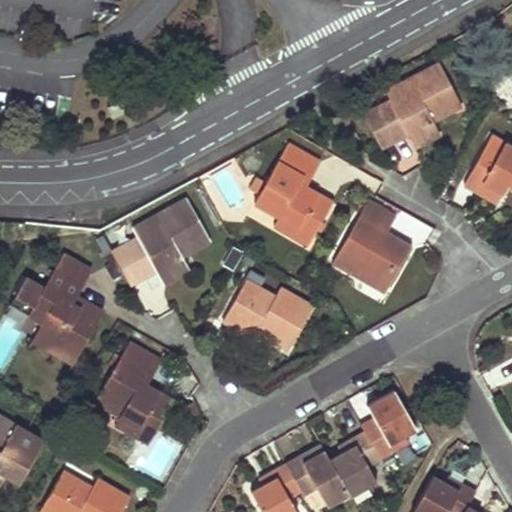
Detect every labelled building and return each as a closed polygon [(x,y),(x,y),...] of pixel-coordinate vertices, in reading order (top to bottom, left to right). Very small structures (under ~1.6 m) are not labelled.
[(385,92),(390,101),(363,115),(380,147),(407,134),(413,147),(440,134),(432,120),(461,106),(439,64),(385,92)] [(483,149),(496,156),(503,143),(490,135),(483,149)] [(511,148),(503,143),(496,156),(483,149),(463,184),(497,203),(507,184),(511,186),(511,148)] [(319,163),(287,144),(254,202),(278,217),(274,225),(294,237),(299,228),(313,236),(332,203),(305,187),(299,184),(305,173),(312,176),(319,163)] [(305,187),(312,176),(305,173),(299,184),(305,187)] [(180,257),(209,240),(186,199),(132,229),(137,238),(111,252),(129,285),(156,270),(163,283),(188,270),(180,257)] [(367,202),(331,262),(358,276),(361,269),(389,286),(410,248),(385,234),(395,218),(367,202)] [(294,237),(308,245),(313,236),(299,228),(294,237)] [(62,255),(43,288),(25,278),(14,296),(32,306),(27,315),(41,322),(35,334),(58,348),(62,340),(80,351),(102,313),(83,302),(79,309),(71,304),(75,297),(91,272),(62,255)] [(358,276),(385,292),(389,286),(361,269),(358,276)] [(253,297),(258,288),(245,280),(240,290),(253,297)] [(279,288),(274,297),(258,288),(253,297),(240,290),(222,320),(252,337),(256,331),(288,349),(312,307),(279,288)] [(9,304),(27,315),(32,306),(14,296),(9,304)] [(83,302),(75,297),(71,304),(79,309),(83,302)] [(35,334),(32,340),(73,364),(80,351),(62,340),(58,348),(35,334)] [(153,375),(160,362),(128,343),(94,401),(120,415),(115,424),(135,436),(140,427),(154,435),(172,401),(147,386),(140,383),(146,371),(153,375)] [(153,375),(146,371),(140,383),(147,386),(153,375)] [(373,417),(376,424),(364,431),(380,459),(394,451),(389,444),(404,436),(415,429),(393,390),(366,406),(373,417)] [(194,401),(183,407),(188,418),(199,413),(194,401)] [(437,415),(447,431),(459,425),(449,408),(437,415)] [(0,471),(6,475),(20,483),(43,442),(0,417),(0,471)] [(373,417),(360,424),(364,431),(376,424),(373,417)] [(140,427),(135,436),(148,444),(154,435),(140,427)] [(340,453),(329,460),(348,494),(350,497),(376,482),(367,466),(380,459),(364,431),(350,438),(354,445),(340,453)] [(394,451),(408,443),(404,436),(389,444),(394,451)] [(354,445),(350,438),(337,447),(340,453),(354,445)] [(314,456),(324,451),(320,444),(311,449),(314,456)] [(348,494),(329,460),(324,451),(314,456),(311,449),(285,463),(301,492),(303,496),(316,489),(323,501),(326,507),(348,494)] [(301,492),(285,463),(272,471),(276,477),(261,485),(250,492),(261,511),(296,511),(288,498),(301,492)] [(258,479),(261,485),(276,477),(272,471),(258,479)] [(62,472),(57,481),(70,489),(75,480),(62,472)] [(444,482),(432,475),(411,511),(446,511),(447,511),(446,511),(462,511),(466,505),(475,491),(463,484),(459,490),(444,482)] [(459,490),(463,484),(447,476),(444,482),(459,490)] [(39,511),(121,511),(129,499),(96,480),(92,489),(75,480),(70,489),(57,481),(39,511)] [(310,508),(323,501),(316,489),(303,496),(310,508)]
